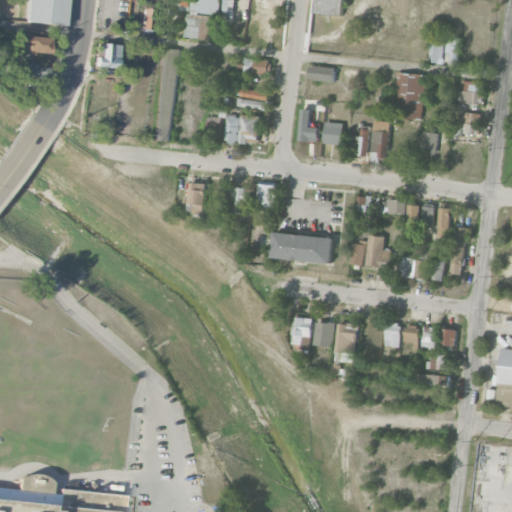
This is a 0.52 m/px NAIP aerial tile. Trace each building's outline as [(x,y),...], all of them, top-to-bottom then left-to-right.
[(66,25),(67,0),(27,0),(26,22),(66,25)] [(234,21),(234,0),(223,0),(222,20),(234,21)] [(344,0),(317,0),(316,13),(343,15),(344,0)] [(153,30),(155,9),(145,7),(142,28),(153,30)] [(212,39),(213,16),(200,15),(200,18),(186,18),(185,37),(212,39)] [(16,53),(51,54),(51,37),(16,36),(16,53)] [(446,40),(433,39),(430,62),(443,63),(446,40)] [(460,41),(449,40),(447,63),(458,64),(460,41)] [(96,67),(119,68),(120,44),(97,43),(96,67)] [(180,49),(163,47),(153,140),(170,142),(180,49)] [(254,72),(270,74),(271,60),(256,58),(254,72)] [(19,65),(18,75),(49,76),(49,65),(19,65)] [(335,81),(336,67),(310,65),(308,79),(335,81)] [(422,119),(427,75),(397,71),(392,115),(422,119)] [(461,103),(481,103),(481,81),(462,81),(461,103)] [(269,99),(270,92),(242,89),(241,97),(269,99)] [(238,107),(268,109),(268,101),(238,99),(238,107)] [(464,112),(464,104),(457,104),(456,133),(478,134),(479,113),(464,112)] [(300,141),(319,141),(320,127),(311,126),(312,109),(302,109),(300,141)] [(241,116),(228,115),(225,142),(239,144),(241,116)] [(259,143),(260,116),(242,115),(240,142),(259,143)] [(221,139),(222,117),(208,117),(207,139),(221,139)] [(387,158),(392,122),(375,119),(370,161),(379,162),(380,157),(387,158)] [(343,144),(344,122),(325,122),(324,143),(343,144)] [(370,129),(361,128),(359,156),(369,156),(370,129)] [(437,153),(438,132),(423,132),(422,153),(437,153)] [(205,212),(206,183),(190,182),(190,212),(205,212)] [(276,205),(274,183),(253,185),(255,207),(276,205)] [(231,200),(252,201),(253,189),(232,188),(231,200)] [(358,207),(375,207),(375,196),(358,195),(358,207)] [(382,213),(406,214),(407,199),(382,199),(382,213)] [(415,204),(408,204),(408,228),(416,228),(415,204)] [(423,224),(434,224),(435,206),(423,206),(423,224)] [(456,208),(440,207),(439,237),(451,238),(452,222),(456,222),(456,208)] [(465,273),(467,227),(454,226),(452,273),(465,273)] [(273,257),(332,264),(335,238),(276,231),(273,257)] [(386,236),(370,234),(366,265),(390,268),(393,250),(384,249),(386,236)] [(354,241),(351,263),(364,265),(368,243),(354,241)] [(434,247),(427,246),(426,258),(434,258),(434,247)] [(399,274),(426,279),(429,261),(403,256),(399,274)] [(445,260),(434,259),(432,279),(444,280),(445,260)] [(312,337),(313,318),(296,317),(294,343),(303,344),(303,336),(312,337)] [(335,346),(336,322),(317,321),(316,345),(335,346)] [(360,324),(340,322),(336,351),(357,353),(360,324)] [(388,323),(385,345),(400,347),(403,324),(388,323)] [(422,346),(437,348),(438,344),(455,346),(458,330),(425,325),(422,346)] [(420,327),(405,326),(404,343),(419,344),(420,327)] [(511,348),(504,347),(498,405),(511,406),(511,348)] [(430,369),(445,369),(445,354),(430,354),(430,369)] [(448,374),(419,373),(419,384),(448,385),(448,374)] [(0,511),(122,511),(124,495),(59,488),(58,494),(49,493),(50,482),(49,480),(40,474),(18,479),(16,490),(0,488),(0,511)]
